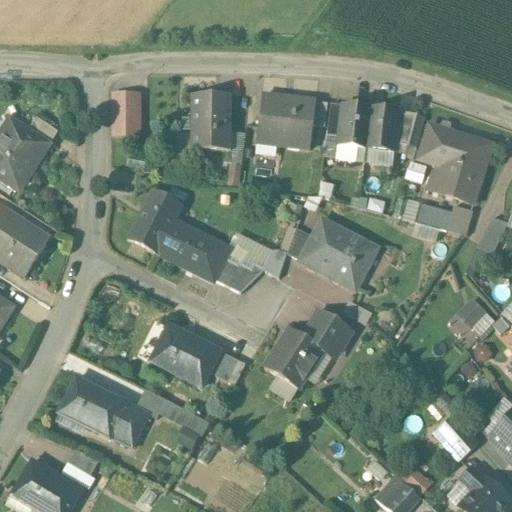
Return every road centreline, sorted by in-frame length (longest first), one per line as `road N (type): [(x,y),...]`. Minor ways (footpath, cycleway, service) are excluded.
road 1 (residential): [(511,117),(365,70),(85,64)]
road 2 (residential): [(85,252),(0,431)]
road 3 (residential): [(85,64),(85,252)]
road 4 (residential): [(85,252),(239,334)]
